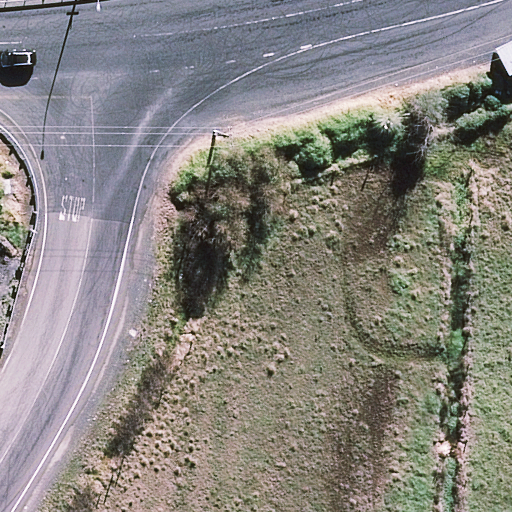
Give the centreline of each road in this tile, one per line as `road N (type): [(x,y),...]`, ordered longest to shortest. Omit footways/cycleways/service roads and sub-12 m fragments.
road 1 (unclassified): [(0,473),(43,385),(86,260),(96,39)]
road 2 (secondary): [(96,39),(216,28),(358,0)]
